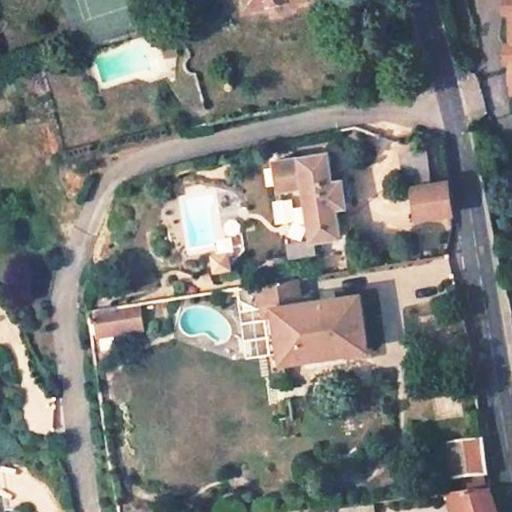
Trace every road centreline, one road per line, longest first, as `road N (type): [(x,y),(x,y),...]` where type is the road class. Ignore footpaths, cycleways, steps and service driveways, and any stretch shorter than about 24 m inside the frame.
road 1 (residential): [(87,511),(66,321),(111,175),(168,148),(339,112),(453,111)]
road 2 (secondary): [(453,111),(511,468)]
